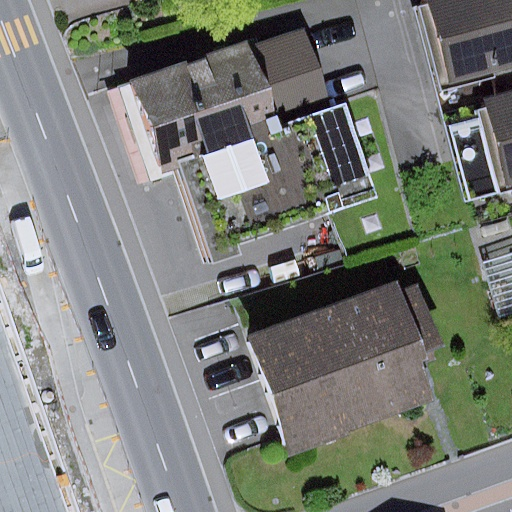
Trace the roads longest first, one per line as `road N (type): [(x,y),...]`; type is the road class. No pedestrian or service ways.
road 1 (primary): [(0,19),(179,511)]
road 2 (residential): [(377,511),(511,466)]
